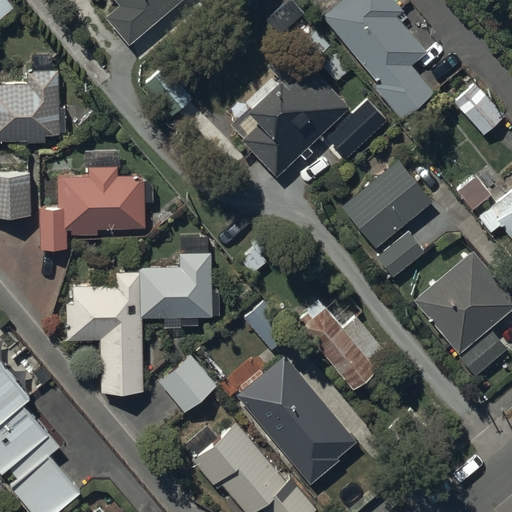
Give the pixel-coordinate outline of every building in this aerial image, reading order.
[(9,0),(0,0),(0,15),(13,4),(9,0)] [(117,0),(119,2),(104,14),(128,42),(177,0),(117,0)] [(213,0),(194,0),(188,5),(197,15),(213,0)] [(372,83),(400,116),(433,88),(410,62),(426,49),(396,14),(404,7),(397,0),(334,0),(321,12),(377,79),(372,83)] [(334,45),(318,59),(336,79),(351,65),(334,45)] [(242,137),(275,173),(350,104),(309,61),(287,81),(280,73),(245,105),(259,121),(242,137)] [(164,63),(143,81),(171,113),(192,96),(164,63)] [(0,80),(0,137),(26,137),(27,140),(45,139),(44,131),(59,131),(59,128),(64,128),(64,105),(58,105),(57,67),(26,68),(26,80),(0,80)] [(474,80),(452,99),(482,132),(504,113),(474,80)] [(375,244),(431,198),(397,157),(341,203),(375,244)] [(88,174),(57,174),(58,206),(39,206),(40,245),(65,244),(64,226),(71,226),(71,232),(96,231),(96,225),(144,224),(143,199),(153,199),(152,186),(143,177),(138,177),(138,172),(116,173),(116,163),(88,164),(88,174)] [(28,170),(0,171),(0,212),(29,212),(28,170)] [(490,191),(475,172),(456,187),(471,206),(490,191)] [(511,185),(478,214),(489,228),(500,220),(511,234),(511,185)] [(392,274),(423,249),(407,229),(376,254),(392,274)] [(511,304),(511,293),(472,246),(412,296),(457,350),(511,304)] [(140,264),(140,268),(141,314),(211,313),(210,249),(178,250),(179,264),(140,264)] [(100,389),(142,388),(141,314),(140,268),(114,269),(114,281),(71,282),(72,300),(65,300),(66,336),(99,336),(100,389)] [(337,293),(304,324),(355,381),(389,351),(337,293)] [(262,298),(243,315),(267,342),(287,325),(262,298)] [(458,352),(475,373),(507,346),(490,326),(458,352)] [(189,351),(157,377),(183,409),(215,382),(189,351)] [(236,392),(309,480),(339,456),(337,453),(355,438),(284,352),(236,392)] [(0,467),(0,468),(7,462),(20,477),(10,484),(33,511),(49,511),(78,488),(47,451),(58,442),(23,400),(31,394),(0,357),(0,467)] [(235,419),(191,455),(212,481),(217,477),(245,511),(248,511),(259,504),(265,511),(308,511),(316,506),(290,474),(284,478),(235,419)]
